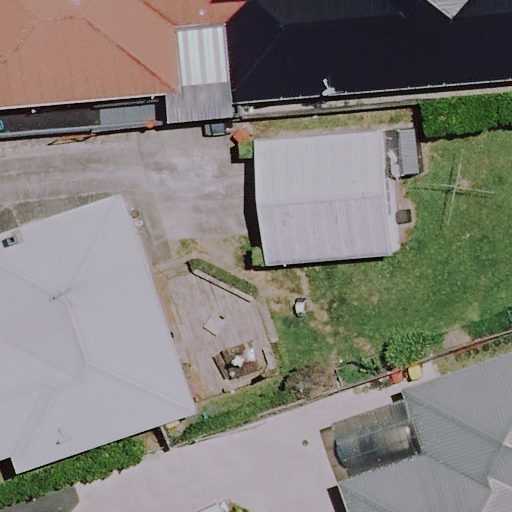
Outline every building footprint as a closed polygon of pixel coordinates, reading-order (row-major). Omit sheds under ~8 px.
[(0,0),(0,109),(194,93),(189,27),(255,21),(253,0),(0,0)] [(511,0),(295,0),(305,89),(511,67),(511,0)] [(406,258),(401,133),(272,138),(277,263),(406,258)] [(0,478),(213,413),(146,194),(0,238),(0,286),(15,337),(0,341),(0,478)] [(511,474),(511,212),(447,227),(468,322),(363,346),(397,500),(511,474)] [(374,511),(355,455),(266,486),(274,511),(374,511)]
